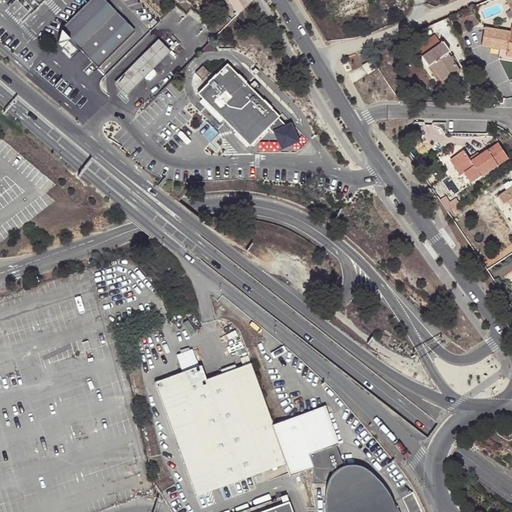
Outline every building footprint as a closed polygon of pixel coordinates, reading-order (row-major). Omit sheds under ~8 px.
[(25,0),(34,9),(43,0),(25,0)] [(102,0),(91,0),(59,32),(78,52),(117,15),(102,0)] [(229,0),(237,12),(255,0),(254,0),(229,0)] [(117,15),(78,52),(99,73),(137,35),(117,15)] [(502,49),(508,50),(507,56),(511,57),(511,28),(511,32),(485,28),(482,45),(502,49)] [(447,53),(450,51),(443,41),(441,43),(435,34),(416,48),(422,56),(421,57),(428,66),(431,64),(443,80),(450,75),(452,78),(460,72),(451,59),(447,53)] [(127,94),(145,76),(144,75),(152,67),(153,68),(171,50),(158,37),(114,81),(127,94)] [(508,50),(502,49),(500,59),(511,60),(511,57),(507,56),(508,50)] [(364,65),(370,73),(379,67),(374,59),(364,65)] [(431,64),(428,66),(442,85),(452,78),(450,75),(443,80),(431,64)] [(268,130),(274,136),(276,135),(282,148),(296,142),(290,128),(288,129),(278,119),(279,118),(227,66),(197,95),(204,102),(220,119),(250,148),(268,130)] [(150,79),(156,73),(155,70),(153,68),(152,67),(144,75),(145,76),(147,78),(150,79)] [(207,75),(201,69),(194,75),(201,81),(207,75)] [(220,119),(204,102),(198,106),(214,123),(220,119)] [(509,158),(499,143),(481,155),(472,161),(470,158),(465,150),(452,159),(462,175),(466,173),(472,183),(509,158)] [(470,158),(472,161),(481,155),(479,152),(470,158)] [(472,183),(466,173),(462,175),(469,185),(472,183)] [(511,188),(501,196),(506,204),(509,202),(511,206),(511,188)] [(177,354),(183,371),(199,365),(193,348),(177,354)] [(290,476),(312,468),(313,483),(325,483),(324,473),(332,470),(332,473),(337,468),(343,465),(336,445),(339,443),(330,418),(325,406),(274,425),(248,354),(241,357),(244,364),(206,378),(201,364),(199,365),(183,371),(155,381),(196,495),(287,464),(290,476)] [(330,404),(325,406),(330,418),(334,417),(330,404)] [(343,465),(337,468),(332,473),(329,477),(325,487),(323,502),(324,511),(399,511),(391,498),(382,484),(369,471),(363,467),(356,464),(351,464),(343,465)] [(262,511),(292,511),(288,502),(262,511)]
